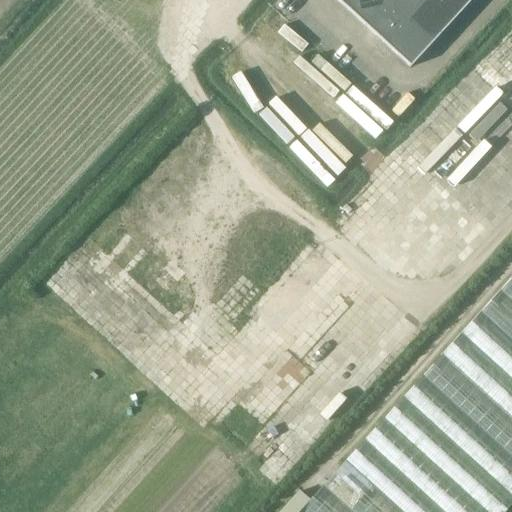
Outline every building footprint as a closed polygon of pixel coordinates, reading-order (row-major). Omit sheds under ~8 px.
[(335,0),(347,11),(357,0),(335,0)] [(357,0),(347,11),(365,27),(389,0),(357,0)] [(389,0),(365,27),(382,43),(403,21),(422,0),(389,0)] [(425,0),(422,0),(403,21),(430,46),(451,23),(425,0)] [(469,0),(425,0),(451,23),(471,1),(469,0)] [(403,21),(382,43),(410,68),(430,46),(403,21)] [(511,277),(309,502),(299,492),(280,511),(505,511),(511,505),(511,277)]
